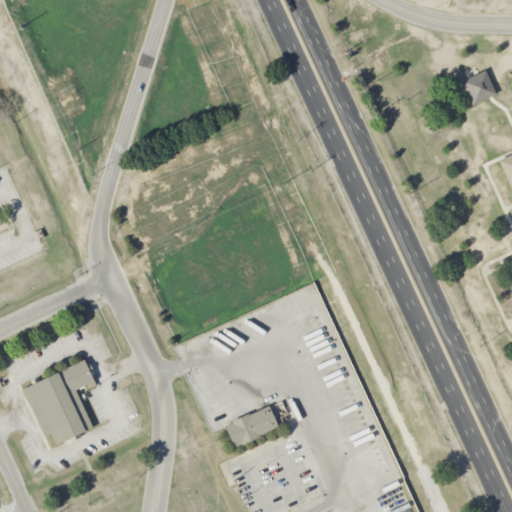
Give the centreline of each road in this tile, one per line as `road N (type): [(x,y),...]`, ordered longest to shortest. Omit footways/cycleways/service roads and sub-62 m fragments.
road 1 (primary): [(269,0),(508,511)]
road 2 (primary): [(511,460),(299,0)]
road 3 (residential): [(164,0),(103,222),(101,241),(116,280)]
road 4 (residential): [(157,511),(167,412),(116,280)]
road 5 (residential): [(511,26),(439,23),(384,0)]
road 6 (residential): [(0,335),(116,280)]
